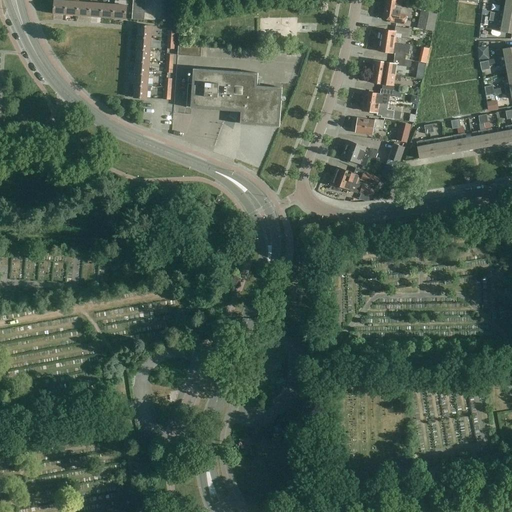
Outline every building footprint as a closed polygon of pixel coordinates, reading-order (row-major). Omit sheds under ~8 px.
[(55,0),(54,14),(66,15),(67,1),(55,0)] [(79,2),(67,1),(66,15),(78,16),(79,2)] [(79,2),(78,16),(90,17),(91,3),(79,2)] [(103,4),(91,3),(90,17),(102,17),(103,4)] [(115,5),(103,4),(102,17),(114,18),(115,5)] [(400,14),(401,7),(386,4),(383,19),(390,20),(390,22),(405,25),(406,15),(400,14)] [(127,5),(115,5),(114,18),(127,19),(127,5)] [(491,12),(490,17),(511,20),(511,7),(505,6),(504,12),(499,11),(499,13),(491,12)] [(429,13),(425,30),(433,32),(437,15),(429,13)] [(511,33),(511,20),(490,17),(490,21),(498,22),(496,31),(511,33)] [(138,37),(152,38),(153,26),(139,25),(138,37)] [(396,26),(395,31),(382,29),(380,40),(405,44),(405,43),(406,38),(401,38),(401,34),(410,35),(411,29),(396,26)] [(137,49),(151,50),(152,38),(138,37),(137,49)] [(395,54),(395,59),(405,60),(406,53),(409,54),(410,44),(405,43),(405,44),(380,40),(378,51),(395,54)] [(179,44),(178,55),(201,57),(202,46),(179,44)] [(500,59),(495,60),(496,63),(501,62),(501,63),(511,61),(511,47),(503,49),(505,56),(500,57),(500,59)] [(151,62),(151,50),(137,49),(136,61),(151,62)] [(214,49),(214,58),(226,58),(226,49),(214,49)] [(487,49),(479,50),(480,63),(488,61),(487,49)] [(427,50),(423,65),(430,67),(434,51),(427,50)] [(405,60),(395,59),(394,63),(398,64),(398,65),(410,67),(411,61),(405,60)] [(397,64),(388,63),(374,60),(372,72),(396,75),(396,74),(397,64)] [(150,74),(151,62),(136,61),(136,73),(150,74)] [(508,75),(511,73),(511,61),(501,63),(502,70),(507,69),(508,75)] [(241,125),(280,127),(283,88),(258,86),(259,73),(194,69),(191,108),(232,111),(229,117),(236,121),(240,112),(242,112),(241,125)] [(401,75),(396,74),(396,75),(372,72),(370,83),(381,84),(385,85),(384,89),(399,91),(399,86),(394,85),(395,80),(400,80),(401,75)] [(149,85),(150,74),(136,73),(135,85),(149,86),(149,85)] [(134,98),(148,99),(149,90),(151,90),(152,85),(149,85),(149,86),(135,85),(134,98)] [(505,88),(494,90),(486,91),(486,95),(494,94),(494,95),(506,93),(506,95),(511,94),(511,97),(511,86),(505,88)] [(365,92),(364,101),(389,105),(390,96),(394,97),(395,92),(381,90),(380,94),(374,93),(365,92)] [(495,96),(487,97),(489,110),(503,107),(502,104),(497,105),(495,96)] [(378,116),(382,116),(386,117),(385,119),(394,120),(395,111),(388,110),(389,105),(364,101),(362,111),(371,112),(378,113),(378,116)] [(485,130),(484,124),(483,115),(479,116),(480,124),(480,125),(481,131),(479,131),(480,136),(473,137),(475,149),(488,147),(485,130)] [(356,132),(365,134),(373,135),(374,128),(383,129),(384,121),(375,120),(375,121),(358,119),(357,125),(356,125),(355,130),(356,130),(356,132)] [(397,140),(407,143),(411,125),(401,123),(397,140)] [(502,144),(511,142),(511,125),(506,126),(507,131),(500,133),(502,144)] [(492,129),(485,130),(488,147),(502,144),(500,133),(493,134),(492,129)] [(465,134),(458,135),(461,152),(475,149),(473,137),(466,139),(465,134)] [(453,141),(445,142),(447,154),(461,152),(458,135),(452,136),(453,141)] [(447,154),(445,142),(439,143),(438,139),(431,140),(434,157),(447,154)] [(434,157),(431,140),(417,142),(420,159),(434,157)] [(379,152),(372,150),(348,141),(345,149),(369,158),(376,160),(379,152)] [(389,159),(399,162),(405,148),(394,144),(389,159)] [(366,166),(369,158),(345,149),(342,157),(366,166)] [(383,177),(393,181),(397,168),(388,165),(383,177)] [(335,176),(357,184),(359,178),(354,176),(355,174),(338,167),(337,169),(336,169),(334,173),(335,175),(335,176)] [(380,178),(364,172),(361,180),(378,186),(380,178)] [(354,192),(358,193),(361,185),(357,184),(335,176),(332,184),(349,190),(350,188),(354,190),(354,192)] [(372,197),(375,190),(363,186),(361,192),(372,197)] [(222,198),(222,197),(217,196),(214,203),(220,206),(223,198),(222,198)]
